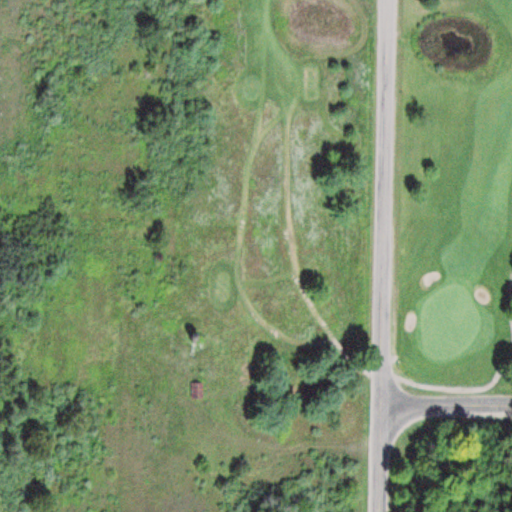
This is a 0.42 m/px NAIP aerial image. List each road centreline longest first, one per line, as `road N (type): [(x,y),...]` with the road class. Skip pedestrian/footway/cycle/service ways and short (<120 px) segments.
road 1 (residential): [(379,511),(389,0)]
road 2 (residential): [(511,402),(381,401)]
